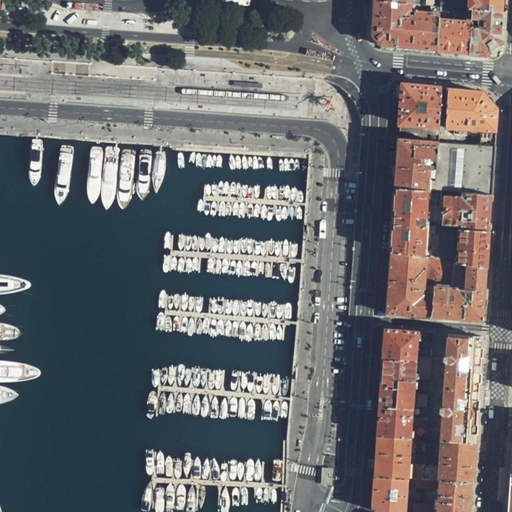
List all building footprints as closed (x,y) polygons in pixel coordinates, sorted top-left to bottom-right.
[(411,49),(437,51),(441,5),(386,0),(374,0),(372,35),(381,46),(392,47),(411,49)] [(474,8),(505,10),(506,0),(441,0),(441,5),(450,6),(459,7),(474,8)] [(454,52),(471,54),(474,8),(459,7),(457,22),(450,22),(449,14),(450,6),(441,5),(437,51),(454,52)] [(505,25),(505,10),(474,8),(471,54),(485,55),(504,38),(505,25)] [(401,105),(400,125),(431,127),(430,133),(430,135),(434,135),(433,142),(439,143),(444,89),(403,85),(401,105)] [(476,92),(449,90),(445,128),(454,129),(496,133),(498,110),(484,93),(476,92)] [(431,127),(400,125),(399,131),(430,133),(431,127)] [(495,147),(496,133),(454,129),(453,135),(480,138),(479,146),(495,147)] [(433,142),(399,140),(397,163),(395,188),(428,190),(430,160),(438,160),(439,143),(433,142)] [(479,146),(439,143),(438,160),(435,191),(463,193),(492,195),(493,171),(495,147),(479,146)] [(393,218),(390,252),(423,257),(428,190),(395,188),(393,218)] [(461,229),(490,231),(491,212),(492,195),(463,193),(462,197),(444,195),(442,224),(461,226),(461,229)] [(468,265),(487,269),(488,249),(490,231),(461,229),(458,263),(468,265)] [(386,313),(432,317),(433,296),(424,295),(424,284),(429,284),(430,268),(426,268),(426,258),(423,257),(390,252),(388,279),(386,313)] [(433,296),(432,317),(441,317),(483,321),(485,293),(487,269),(468,265),(467,289),(434,286),(433,296)] [(379,404),(377,437),(411,439),(426,439),(433,440),(441,440),(448,334),(384,328),(381,371),(379,404)] [(481,337),(448,334),(441,440),(474,442),(476,409),(479,363),(481,337)] [(375,456),(374,476),(406,479),(408,479),(409,470),(411,439),(377,437),(375,456)] [(440,458),(441,440),(433,440),(433,445),(432,457),(440,458)] [(474,442),(441,440),(440,458),(440,466),(439,481),(471,483),(473,462),(474,442)] [(415,479),(439,481),(440,466),(413,465),(413,470),(409,470),(408,479),(411,479),(415,479)] [(372,510),(380,511),(403,511),(406,479),(374,476),(373,493),(372,510)] [(439,486),(439,481),(415,479),(414,488),(436,488),(436,486),(439,486)] [(469,511),(470,499),(471,483),(439,481),(439,486),(437,508),(436,511),(469,511)]
